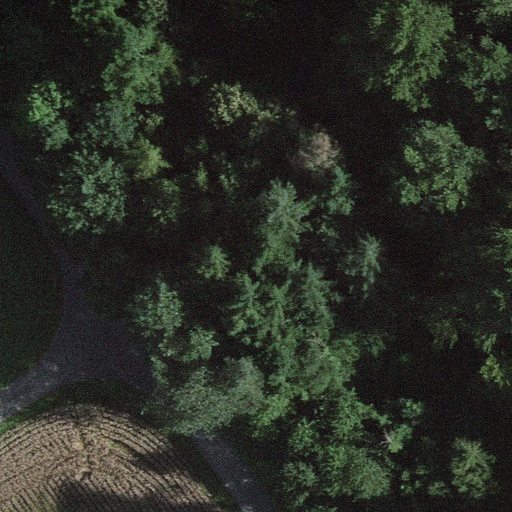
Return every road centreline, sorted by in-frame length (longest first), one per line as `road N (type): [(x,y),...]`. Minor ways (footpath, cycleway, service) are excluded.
road 1 (unclassified): [(0,166),(251,511)]
road 2 (track): [(117,335),(0,411)]
